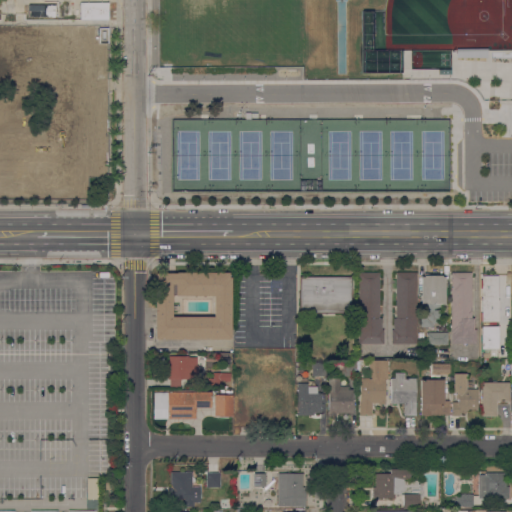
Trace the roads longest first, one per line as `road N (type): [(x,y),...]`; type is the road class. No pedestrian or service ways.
road 1 (residential): [(133,511),(133,93)]
road 2 (residential): [(511,446),(134,445)]
road 3 (primary): [(233,233),(511,232)]
